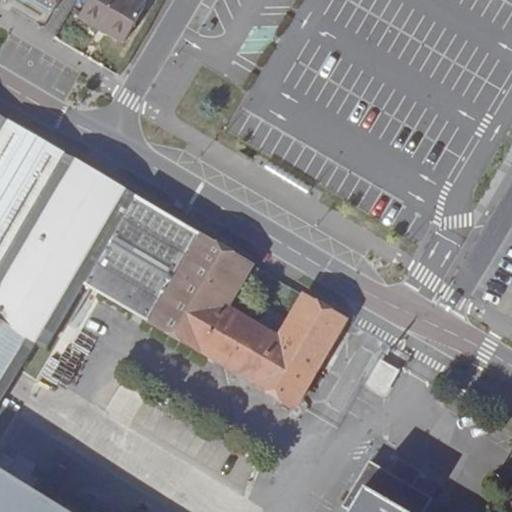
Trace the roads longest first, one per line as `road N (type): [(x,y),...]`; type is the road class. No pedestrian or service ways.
road 1 (unknown): [(369,293),(294,460),(107,324)]
road 2 (residential): [(439,327),(106,141)]
road 3 (residential): [(106,141),(189,0)]
road 4 (residential): [(511,206),(439,327)]
road 5 (residential): [(106,141),(0,80)]
